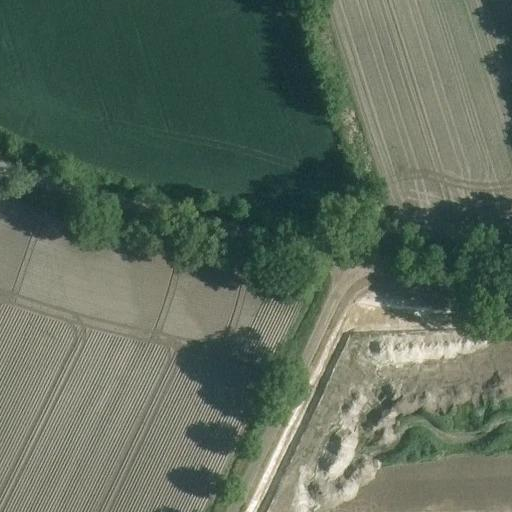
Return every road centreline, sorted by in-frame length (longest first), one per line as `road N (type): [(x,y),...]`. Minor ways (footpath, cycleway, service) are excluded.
road 1 (unclassified): [(352,260),(0,166)]
road 2 (unclassified): [(232,511),(352,260)]
road 3 (unclassified): [(511,284),(352,260)]
